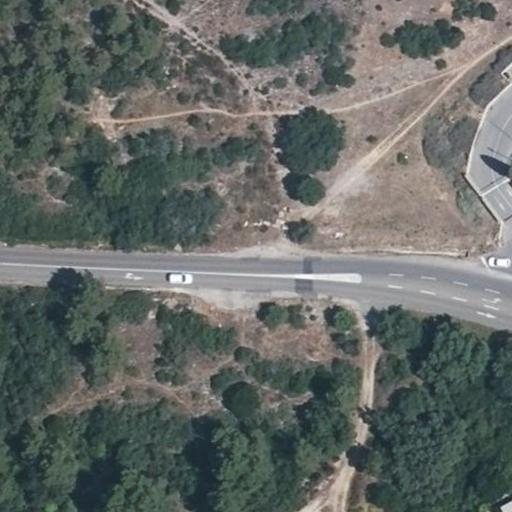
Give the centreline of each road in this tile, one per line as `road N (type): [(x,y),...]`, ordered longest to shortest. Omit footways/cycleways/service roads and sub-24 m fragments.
road 1 (tertiary): [(511,316),(315,279),(0,261)]
road 2 (track): [(141,0),(218,56),(275,113),(282,212)]
